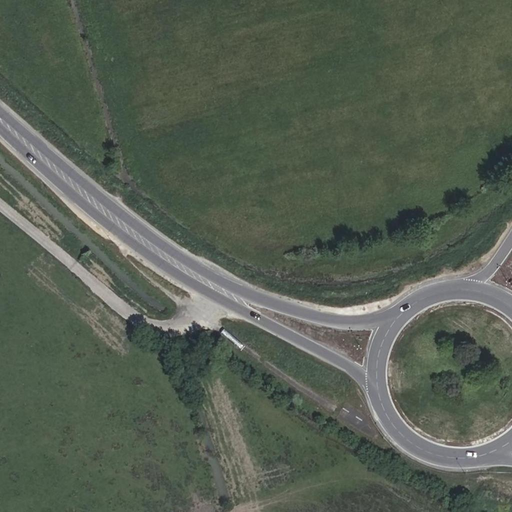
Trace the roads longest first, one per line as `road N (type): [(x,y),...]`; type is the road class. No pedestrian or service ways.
road 1 (primary): [(0,121),(72,195),(156,258),(214,297),(357,368),(382,399)]
road 2 (primary): [(394,320),(309,313),(225,280),(0,115)]
road 3 (track): [(0,204),(151,326),(196,323),(225,280)]
road 4 (primary): [(382,399),(405,433),(432,449),(495,448)]
